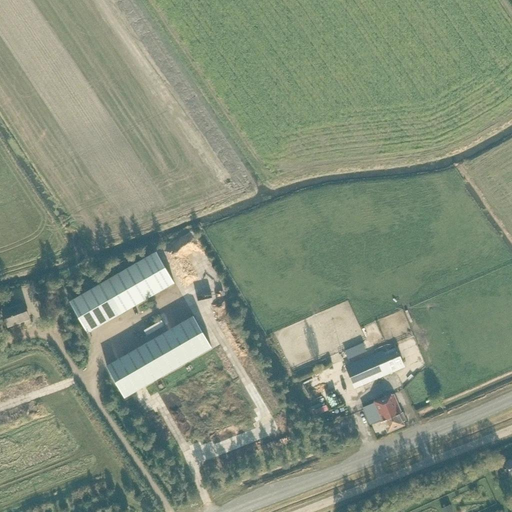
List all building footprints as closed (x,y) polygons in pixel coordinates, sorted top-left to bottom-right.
[(174,283),(156,252),(69,302),(87,333),(174,283)] [(24,302),(3,310),(8,326),(30,318),(24,302)] [(211,348),(193,316),(106,366),(125,398),(211,348)] [(354,388),(403,367),(394,345),(344,367),(354,388)] [(354,353),(352,348),(342,352),(344,357),(354,353)] [(155,450),(242,400),(223,368),(137,418),(155,450)] [(402,421),(406,419),(403,412),(401,413),(392,394),(362,407),(370,423),(380,419),(381,421),(383,421),(387,431),(403,424),(402,421)] [(511,455),(510,457),(511,457),(511,458),(501,463),(507,477),(511,474),(511,455)]
